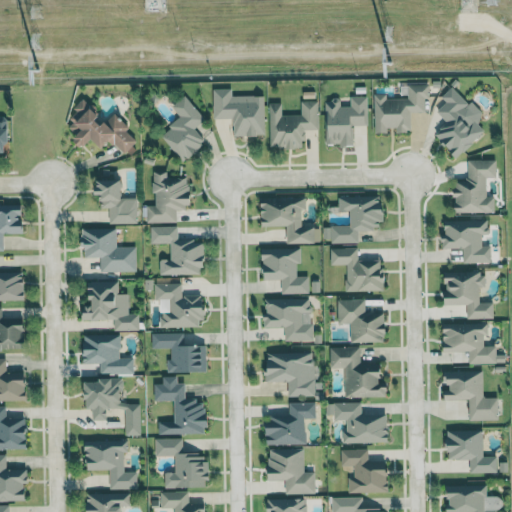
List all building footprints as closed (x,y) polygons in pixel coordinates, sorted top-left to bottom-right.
[(374,94),(375,133),(387,133),(387,128),(396,127),(396,132),(411,132),(411,112),(425,112),(425,98),(428,98),(428,85),(408,85),(408,98),(386,98),(386,94),(374,94)] [(435,133),(454,156),(485,132),(476,120),(480,118),(456,86),(432,104),(447,124),(435,133)] [(213,88),(213,118),(233,118),(233,136),(265,136),(265,95),(232,95),(232,88),(213,88)] [(182,162),(206,145),(194,128),(204,120),(186,95),(171,105),(181,119),(161,134),(182,162)] [(368,125),(367,96),(350,97),(350,106),(340,107),(340,100),(325,100),(325,145),(354,145),(354,125),(368,125)] [(319,129),(318,100),(301,101),(301,114),(282,115),(282,102),(269,103),(270,148),(304,148),(304,130),(319,129)] [(117,114),(103,123),(88,101),(63,117),(83,147),(94,139),(101,149),(114,140),(123,153),(137,144),(117,114)] [(0,154),(8,155),(7,117),(0,117),(0,154)] [(495,212),(495,196),(487,197),(486,177),(496,177),(496,160),(467,160),(467,181),(454,181),(455,212),(495,212)] [(147,223),(177,222),(177,210),(189,210),(189,177),(167,177),(167,171),(154,171),(154,206),(147,206),(147,223)] [(138,223),(138,198),(122,198),(122,180),(96,180),(97,195),(100,195),(101,208),(109,208),(109,224),(138,223)] [(315,243),(314,227),(305,227),(304,197),(261,198),(262,227),(287,226),(287,244),(315,243)] [(0,250),(3,251),(3,234),(23,233),(23,205),(0,205),(0,250)] [(491,262),(491,246),(482,246),(482,234),(488,234),(488,219),(445,220),(445,234),(442,235),(442,248),(463,248),(463,263),(491,262)] [(160,274),(204,274),(204,242),(195,242),(195,239),(178,239),(178,226),(150,226),(151,244),(171,243),(171,259),(160,259),(160,274)] [(136,271),(136,246),(116,247),(116,228),(83,229),(83,257),(100,257),(100,271),(136,271)] [(309,293),(309,276),(297,276),(297,263),(301,263),(301,248),(263,248),(263,279),(281,279),(281,293),(309,293)] [(383,290),(383,259),(359,260),(358,248),(330,248),(331,265),(346,265),(346,291),(383,290)] [(445,271),(445,305),(467,304),(467,319),(494,318),(493,302),(480,303),(479,287),(484,287),(483,271),(445,271)] [(0,300),(24,300),(23,272),(0,272),(0,300)] [(139,330),(139,313),(129,313),(128,294),(118,294),(118,280),(89,281),(89,297),(83,297),(84,320),(114,319),(114,330),(139,330)] [(160,327),(199,327),(199,318),(205,318),(204,296),(182,296),(182,283),(155,284),(155,299),(170,299),(170,313),(160,313),(160,327)] [(312,340),(312,298),(266,299),(266,314),(264,314),(264,327),(285,327),(285,340),(312,340)] [(338,324),(350,324),(351,342),(380,342),(380,334),(385,334),(385,313),(366,313),(366,298),(338,299),(338,324)] [(2,318),(2,307),(0,306),(0,348),(25,348),(24,318),(2,318)] [(469,364),(496,363),(496,346),(484,347),(484,336),(488,336),(487,322),(443,324),(444,352),(469,351),(469,364)] [(151,333),(152,348),(171,348),(171,359),(167,359),(167,373),(207,372),(206,345),(184,346),(184,332),(151,333)] [(100,363),(100,374),(133,374),(133,357),(120,357),(120,335),(84,335),(84,363),(100,363)] [(330,347),(330,368),(345,368),(345,397),(387,397),(386,383),(381,384),(381,364),(361,365),(361,347),(330,347)] [(314,396),(313,352),(266,353),(267,381),(287,381),(288,397),(314,396)] [(26,372),(6,372),(6,358),(0,358),(0,400),(26,400),(26,372)] [(470,420),(499,420),(499,398),(483,398),(483,370),(443,371),(444,388),(445,400),(469,399),(470,420)] [(159,435),(207,434),(206,400),(186,400),(185,383),(177,383),(177,376),(163,377),(163,383),(154,384),(155,401),(174,401),(175,421),(159,422),(159,435)] [(141,403),(122,403),(122,378),(98,378),(98,382),(86,382),(86,410),(93,410),(93,420),(107,421),(107,409),(125,409),(125,435),(141,435),(141,403)] [(306,444),(305,418),(316,418),(316,402),(289,403),(290,415),(267,415),(268,445),(306,444)] [(343,443),(388,442),(387,415),(362,415),(362,404),(333,404),(333,420),(347,420),(347,431),(343,431),(343,443)] [(0,449),(26,449),(26,417),(6,418),(6,406),(0,406),(0,449)] [(497,472),(497,456),(483,456),(483,430),(447,431),(447,460),(470,459),(470,473),(497,472)] [(165,488),(208,487),(207,453),(183,454),(183,438),(155,439),(155,456),(175,455),(176,472),(165,472),(165,488)] [(137,489),(137,472),(125,472),(125,439),(86,439),(86,470),(109,469),(110,489),(137,489)] [(286,494),(316,493),(315,472),(304,472),(304,448),(269,449),(269,480),(286,480),(286,494)] [(349,493),(388,492),(388,461),(369,461),(368,448),(341,449),(342,466),(354,465),(354,477),(348,477),(349,493)] [(0,501),(25,501),(25,484),(28,484),(28,469),(6,469),(6,455),(0,454),(0,501)] [(496,511),(497,510),(503,510),(503,496),(487,497),(487,485),(448,486),(448,511),(496,511)] [(121,511),(122,506),(130,506),(130,491),(87,491),(87,511),(121,511)] [(174,508),(174,511),(205,511),(205,504),(189,504),(189,491),(161,491),(161,508),(174,508)] [(332,497),(332,511),(382,511),(382,508),(362,509),(361,497),(332,497)] [(306,511),(306,498),(269,499),(269,511),(306,511)]
